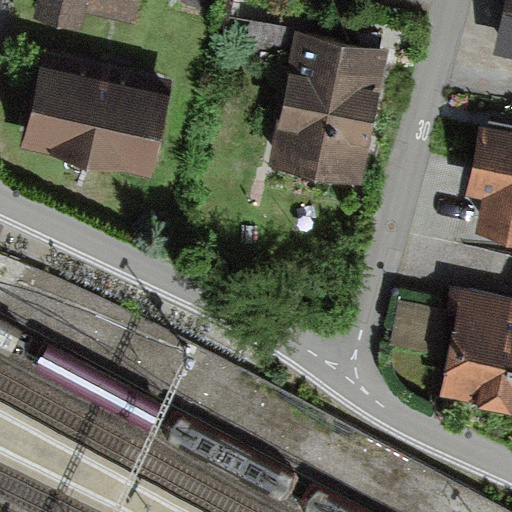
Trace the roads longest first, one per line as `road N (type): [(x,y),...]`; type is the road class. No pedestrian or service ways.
road 1 (residential): [(349,378),(244,312),(0,195)]
road 2 (residential): [(349,378),(445,0)]
road 3 (residential): [(511,466),(349,378)]
